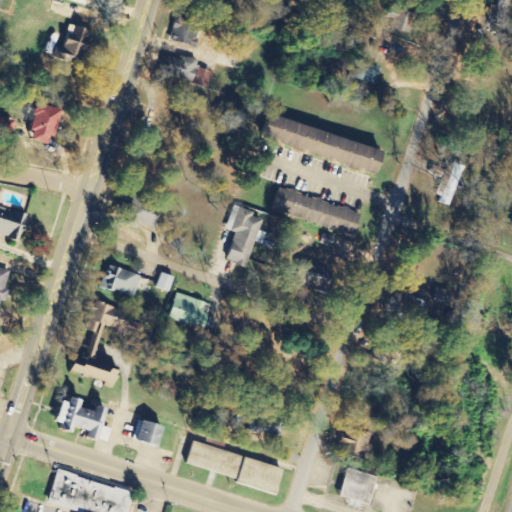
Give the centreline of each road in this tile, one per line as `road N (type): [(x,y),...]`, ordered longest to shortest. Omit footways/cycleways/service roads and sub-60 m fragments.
road 1 (residential): [(286,511),(459,0)]
road 2 (secondary): [(0,447),(143,0)]
road 3 (residential): [(349,327),(72,231)]
road 4 (tertiary): [(250,511),(0,434)]
road 5 (residential): [(511,264),(385,219)]
